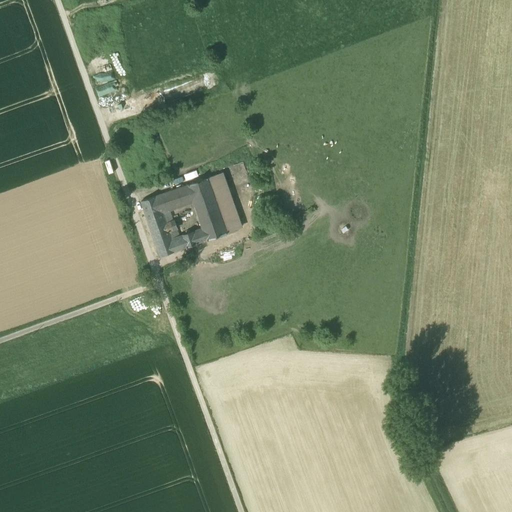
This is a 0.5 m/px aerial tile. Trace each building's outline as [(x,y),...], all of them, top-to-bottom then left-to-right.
[(224,173),(208,178),(228,233),(243,228),(224,173)] [(208,178),(189,185),(194,201),(205,230),(208,240),(228,233),(208,178)] [(169,210),(194,201),(189,185),(158,196),(163,212),(169,210)] [(141,202),(151,230),(168,224),(163,212),(158,196),(141,202)] [(179,239),(169,210),(163,212),(168,224),(175,245),(158,250),(161,257),(208,240),(205,230),(179,239)] [(151,230),(158,250),(175,245),(168,224),(151,230)]
